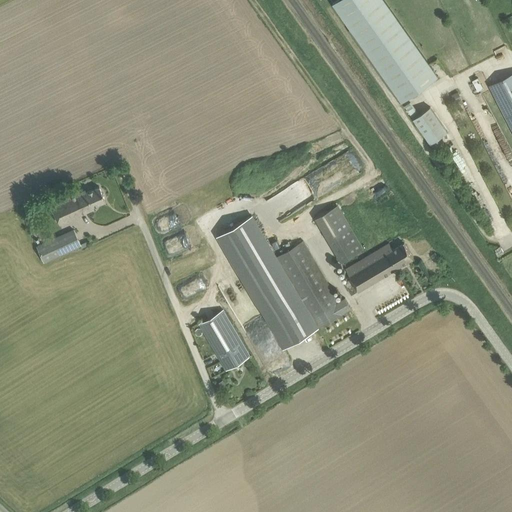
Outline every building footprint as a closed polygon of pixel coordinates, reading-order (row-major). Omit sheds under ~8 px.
[(385,0),(337,0),(333,3),(402,102),(439,76),(385,0)] [(511,74),(490,85),(511,127),(511,74)] [(484,88),(478,77),(473,80),(479,91),(484,88)] [(431,106),(413,118),(431,143),(448,131),(431,106)] [(94,208),(93,206),(106,200),(99,186),(86,192),(86,190),(51,205),(59,223),(94,208)] [(337,206),(316,219),(341,262),(362,249),(337,206)] [(253,214),(217,236),(284,348),(350,309),(344,299),(340,302),(303,240),(278,255),(253,214)] [(37,246),(44,261),(81,244),(74,230),(37,246)] [(269,240),(275,251),(279,248),(273,238),(269,240)] [(344,282),(352,294),(414,258),(404,242),(393,249),(389,243),(346,268),(352,278),(344,282)] [(200,323),(227,369),(250,356),(223,309),(200,323)] [(217,372),(223,368),(219,362),(213,366),(217,372)]
